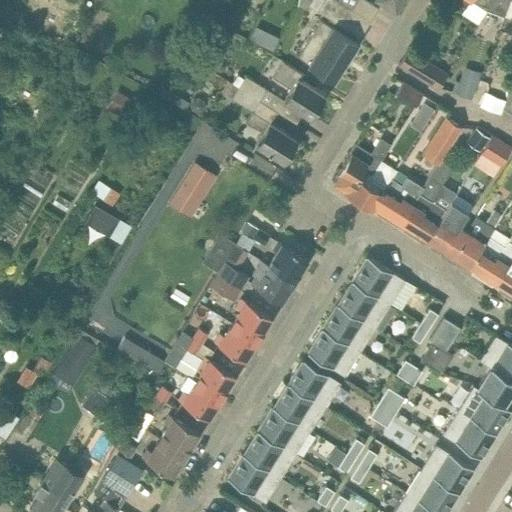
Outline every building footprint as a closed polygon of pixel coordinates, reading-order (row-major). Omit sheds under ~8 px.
[(311,0),(309,4),(360,37),(371,20),(352,8),(340,0),(311,0)] [(357,0),(352,8),(371,20),(379,7),(368,0),(357,0)] [(377,0),(396,11),(403,0),(377,0)] [(456,0),(466,6),(469,0),(472,0),(487,9),(488,7),(490,0),(456,0)] [(490,0),(488,7),(487,9),(505,16),(510,0),(490,0)] [(322,18),(298,55),(334,78),(336,75),(338,76),(345,66),(343,64),(357,41),(322,18)] [(279,38),(268,33),(261,46),(272,52),(279,38)] [(447,73),(408,48),(398,63),(438,88),(447,73)] [(283,61),(274,76),(291,87),(284,99),(311,115),(324,93),(301,79),(304,74),(283,61)] [(481,72),(465,66),(456,93),(472,98),(481,72)] [(238,73),(232,83),(239,87),(260,99),(267,88),(246,76),(245,78),(238,73)] [(193,93),(197,85),(186,79),(182,87),(193,93)] [(423,93),(402,80),(394,93),(414,106),(423,93)] [(511,86),(503,109),(511,112),(511,86)] [(233,98),(253,110),(260,99),(239,87),(233,98)] [(107,106),(125,117),(134,103),(116,92),(107,106)] [(500,113),(502,108),(505,101),(486,93),(481,106),(500,113)] [(206,100),(201,97),(195,98),(192,103),(194,108),(198,111),(204,110),(207,105),(206,100)] [(427,119),(434,108),(424,102),(418,113),(427,119)] [(297,137),(270,121),(253,110),(247,121),(262,131),(255,142),(283,160),(297,137)] [(422,154),(438,163),(443,158),(463,126),(445,116),(422,154)] [(479,149),(490,134),(476,124),(465,138),(479,149)] [(391,151),(407,158),(417,136),(401,129),(391,151)] [(511,146),(492,134),(481,152),(500,164),(511,146)] [(367,181),(390,143),(380,137),(371,152),(356,143),(338,170),(339,171),(333,181),(345,188),(354,174),(363,179),(367,181)] [(391,143),(390,143),(367,181),(363,179),(354,174),(345,188),(344,190),(373,208),(374,207),(392,177),(397,169),(381,160),(391,143)] [(454,165),(443,158),(438,163),(424,186),(420,192),(432,199),(441,185),(454,165)] [(194,161),(168,202),(189,215),(215,174),(194,161)] [(413,203),(420,192),(424,186),(407,175),(402,183),(392,177),(374,207),(400,224),(413,203)] [(92,192),(115,205),(122,194),(113,189),(114,188),(99,179),(92,192)] [(437,223),(455,193),(441,185),(432,199),(420,192),(413,203),(400,224),(427,240),(437,224),(437,223)] [(440,250),(451,257),(459,244),(451,238),(459,225),(460,225),(468,211),(473,203),(455,193),(437,223),(437,224),(427,240),(441,249),(440,250)] [(110,235),(120,218),(95,204),(85,222),(110,235)] [(453,257),(468,266),(478,250),(479,250),(488,236),(502,213),(494,208),(486,222),(476,216),(468,230),(460,225),(459,225),(451,238),(459,244),(451,257),(453,258),(453,257)] [(242,229),(253,236),(259,227),(248,220),(242,229)] [(269,234),(259,227),(253,236),(264,242),(269,234)] [(249,234),(243,230),(237,240),(243,244),(249,234)] [(218,271),(224,262),(226,258),(236,242),(220,232),(202,261),(218,271)] [(505,246),(488,236),(479,250),(478,250),(468,266),(494,283),(511,256),(511,242),(508,240),(505,246)] [(269,264),(295,280),(308,258),(278,239),(273,248),(278,250),(269,263),(269,264)] [(243,247),(236,242),(226,258),(234,262),(243,247)] [(367,254),(352,279),(390,302),(405,278),(367,254)] [(511,256),(494,283),(511,294),(511,256)] [(269,264),(269,263),(262,258),(253,273),(256,275),(251,283),(281,301),(295,280),(269,264)] [(217,273),(241,288),(248,277),(224,262),(218,271),(217,273)] [(234,299),(241,288),(217,273),(210,284),(234,299)] [(337,302),(375,326),(390,302),(352,279),(352,280),(338,302),(337,302)] [(83,293),(71,286),(66,294),(78,301),(83,293)] [(233,322),(258,338),(272,316),(242,298),(237,306),(241,308),(233,322)] [(322,326),(360,350),(375,326),(337,302),(322,326)] [(421,322),(429,327),(438,313),(430,307),(421,322)] [(430,338),(433,340),(446,349),(450,343),(461,326),(444,315),(433,332),(430,338)] [(245,359),(258,338),(233,322),(224,336),(220,333),(215,341),(245,359)] [(429,327),(421,322),(412,336),(420,341),(429,327)] [(345,374),(360,350),(322,326),(322,327),(308,351),(345,374)] [(208,332),(199,327),(193,337),(201,343),(208,332)] [(195,353),(201,343),(193,337),(183,331),(164,360),(166,360),(176,367),(187,348),(195,353)] [(97,345),(77,332),(53,371),(74,384),(97,345)] [(479,359),(490,365),(511,378),(511,343),(495,333),(481,356),(479,359)] [(446,349),(433,340),(421,359),(441,371),(453,353),(446,349)] [(34,365),(46,372),(52,362),(41,354),(34,365)] [(205,366),(197,380),(222,396),(236,374),(206,356),(200,364),(205,366)] [(303,357),(288,382),(326,405),(341,381),(303,357)] [(405,378),(414,364),(407,359),(398,373),(405,378)] [(422,369),(414,364),(405,378),(413,383),(422,369)] [(511,390),(511,378),(490,365),(477,386),(504,403),(511,390)] [(209,417),(222,396),(197,380),(188,393),(184,390),(179,398),(209,417)] [(273,404),(273,405),(311,429),(326,405),(288,382),(274,405),(273,404)] [(165,400),(171,390),(160,384),(154,394),(165,400)] [(473,384),(458,408),(496,432),(511,408),(473,384)] [(82,405),(104,420),(107,416),(116,402),(106,396),(107,394),(94,386),(82,405)] [(388,406),(397,392),(389,387),(380,401),(388,406)] [(404,396),(397,392),(388,406),(395,410),(404,396)] [(159,410),(165,400),(154,394),(148,404),(159,410)] [(379,420),(388,406),(380,401),(371,415),(379,420)] [(311,429),(273,405),(258,429),(296,453),(311,429)] [(395,410),(388,406),(379,420),(386,425),(395,410)] [(496,432),(458,408),(443,432),(480,456),(496,432)] [(160,437),(186,453),(199,432),(169,413),(164,422),(168,425),(160,437)] [(243,452),(281,476),(296,453),(258,429),(257,429),(258,430),(244,452),(243,452)] [(126,432),(116,447),(130,456),(137,445),(130,440),(133,436),(126,432)] [(186,453),(160,437),(152,451),(147,448),(142,456),(172,475),(186,453)] [(357,438),(348,452),(356,457),(365,443),(357,438)] [(421,467),(459,492),(475,467),(437,443),(421,467)] [(369,447),(360,462),(367,466),(376,452),(369,447)] [(281,476),(243,452),(227,477),(266,501),(281,476)] [(347,471),(356,457),(348,452),(339,467),(347,471)] [(87,511),(115,511),(143,469),(118,453),(103,478),(94,492),(105,499),(96,511),(94,511),(90,509),(87,511)] [(358,481),(367,466),(360,462),(351,476),(358,481)] [(445,511),(458,491),(459,492),(421,467),(406,491),(439,511),(445,511)] [(47,482),(43,479),(35,493),(39,495),(30,509),(34,511),(58,511),(62,506),(69,496),(58,488),(47,482)] [(327,486),(318,500),(326,504),(335,490),(327,486)] [(439,511),(406,491),(393,511),(439,511)] [(340,493),(331,508),(337,511),(338,511),(347,498),(340,493)] [(321,511),(326,504),(318,500),(310,511),(321,511)]
